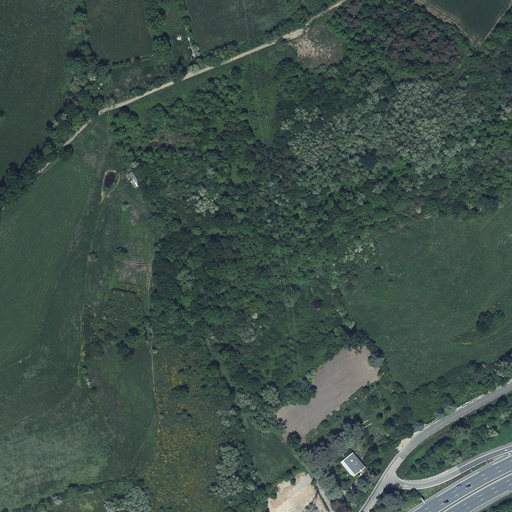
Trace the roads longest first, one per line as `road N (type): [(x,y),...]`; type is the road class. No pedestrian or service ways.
road 1 (track): [(0,210),(105,109),(296,32),(343,0)]
road 2 (unclassified): [(385,478),(415,441),(511,385)]
road 3 (trunk): [(511,448),(422,485),(385,478)]
